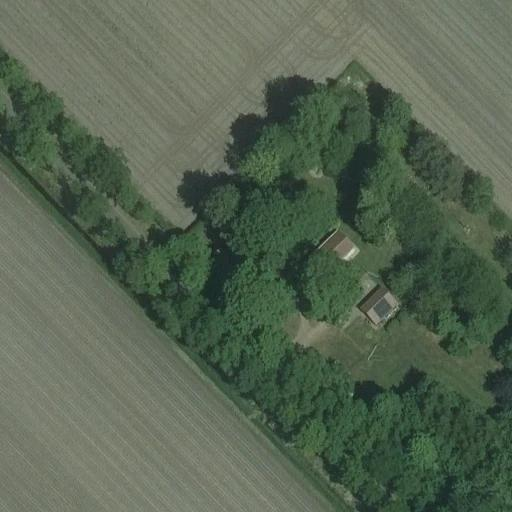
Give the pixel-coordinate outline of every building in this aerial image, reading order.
[(413,193),(421,185),(408,172),(400,180),(413,193)] [(341,267),(358,250),(340,232),(323,249),(341,267)] [(240,304),(264,281),(231,247),(212,267),(216,271),(212,275),(240,304)] [(325,250),(313,257),(325,277),(337,269),(325,250)] [(376,292),(352,315),(369,333),(393,310),(376,292)]
